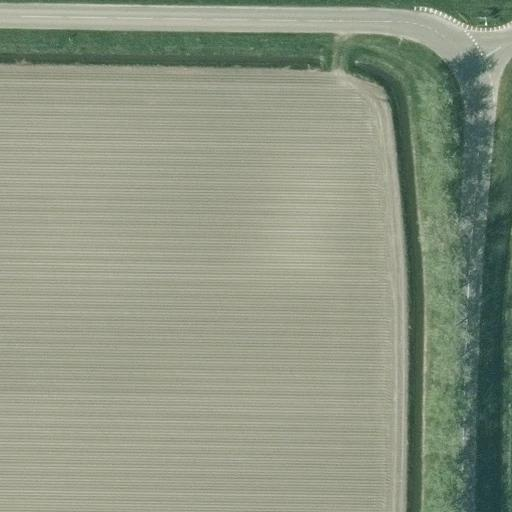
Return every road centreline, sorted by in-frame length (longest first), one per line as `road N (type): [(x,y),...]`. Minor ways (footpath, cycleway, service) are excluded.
road 1 (secondary): [(468,65),(442,36),(410,25),(0,17)]
road 2 (secondary): [(460,511),(477,131),(468,65)]
